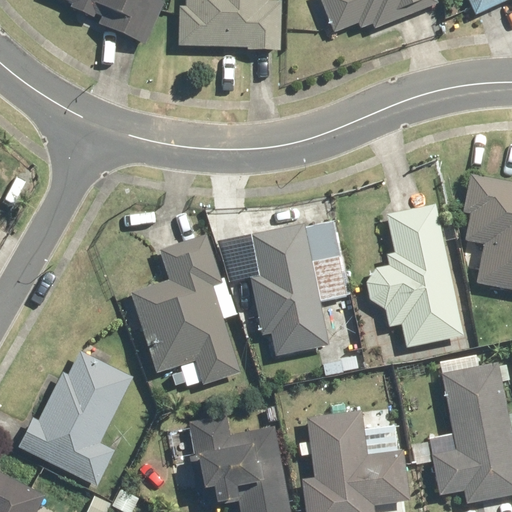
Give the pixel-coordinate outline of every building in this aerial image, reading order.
[(65,0),(102,18),(98,30),(147,49),(164,3),(157,0),(65,0)] [(185,0),(184,17),(185,17),(183,45),(281,51),(283,15),(281,15),(282,2),(269,1),(269,0),(185,0)] [(436,0),(322,0),(336,32),(347,28),(348,29),(364,23),(368,33),(439,6),(436,0)] [(511,0),(471,0),(479,16),(511,0)] [(511,289),(511,183),(478,178),(475,198),(474,198),(467,240),(486,244),(478,283),(511,289)] [(377,269),(389,325),(402,322),(406,346),(440,340),(440,337),(463,332),(435,204),(390,213),(399,252),(388,254),(391,266),(377,269)] [(263,335),(272,334),(276,355),(327,345),(303,226),(252,236),(260,276),(251,278),(263,335)] [(160,248),(169,278),(131,291),(157,372),(196,360),(205,384),(240,372),(231,349),(233,348),(212,283),(222,280),(208,234),(160,248)] [(110,454),(98,448),(131,377),(76,351),(43,421),(35,418),(20,449),(95,485),(110,454)] [(433,455),(440,491),(464,487),(467,501),(511,492),(511,435),(498,363),(442,374),(457,450),(433,455)] [(409,501),(403,451),(368,455),(362,408),(304,415),(312,479),(304,480),(308,511),(372,511),(372,506),(409,501)] [(243,511),(289,511),(273,429),(233,437),(228,416),(190,424),(206,500),(239,492),(243,511)] [(0,511),(35,511),(44,493),(0,471),(0,511)] [(123,486),(111,508),(118,511),(135,511),(143,498),(123,486)]
